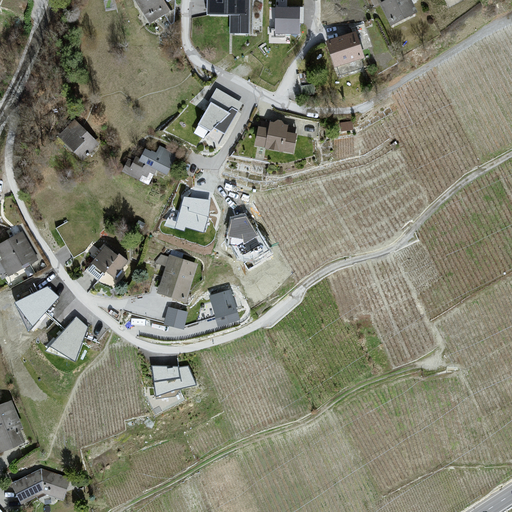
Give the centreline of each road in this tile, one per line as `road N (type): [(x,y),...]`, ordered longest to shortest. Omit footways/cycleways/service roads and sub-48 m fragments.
road 1 (residential): [(291,299),(260,323),(201,345),(165,350),(124,334),(68,281),(16,195),(8,155),(18,81)]
road 2 (track): [(116,511),(244,440),(313,421),(345,396),(432,366)]
road 3 (track): [(511,156),(422,217),(405,244),(327,271),(291,299)]
road 4 (residential): [(186,0),(185,41),(205,65),(307,109),(374,101)]
road 5 (track): [(374,101),(511,20)]
